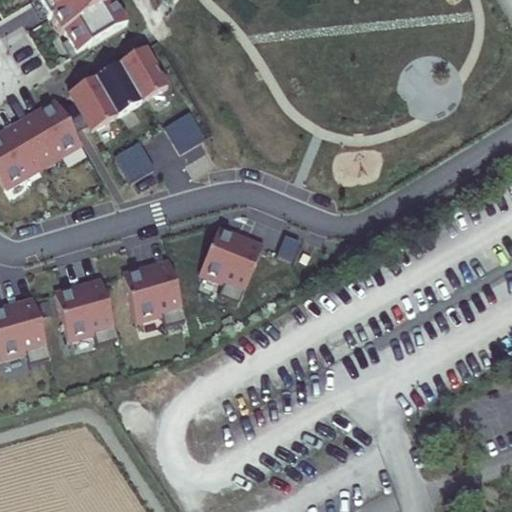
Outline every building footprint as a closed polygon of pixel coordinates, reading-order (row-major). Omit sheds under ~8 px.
[(35,0),(36,1),(34,3),(46,26),(49,25),(58,40),(61,38),(74,60),(125,30),(112,7),(115,5),(111,0),(35,0)] [(145,56),(69,100),(92,140),(168,95),(145,56)] [(0,142),(0,190),(1,192),(22,180),(24,183),(58,163),(56,160),(77,148),(56,110),(35,122),(33,119),(0,136),(0,142)] [(189,118),(165,133),(180,157),(204,143),(189,118)] [(139,148),(114,162),(129,186),(153,173),(139,148)] [(224,299),(244,307),(267,252),(243,241),(244,239),(224,231),(204,277),(229,287),(224,299)] [(170,326),(191,319),(172,261),(147,269),(147,267),(125,274),(141,322),(166,313),(170,326)] [(97,345),(118,339),(102,280),(77,287),(76,285),(55,291),(68,339),(94,332),(97,345)] [(28,363),(49,357),(33,299),(8,306),(8,304),(0,305),(0,357),(25,351),(28,363)]
